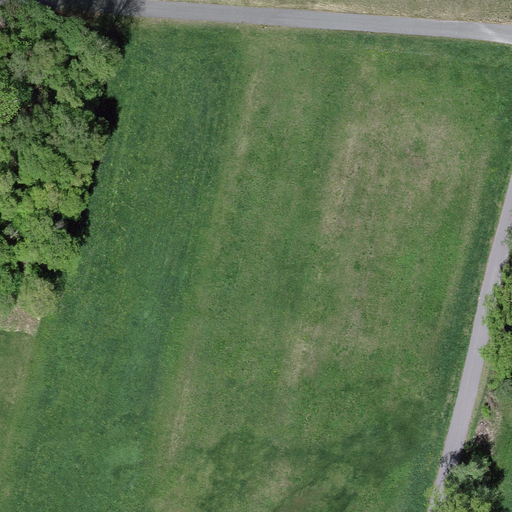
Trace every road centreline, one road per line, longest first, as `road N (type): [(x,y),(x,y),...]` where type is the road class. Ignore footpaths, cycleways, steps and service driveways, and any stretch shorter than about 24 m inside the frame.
road 1 (unclassified): [(52,0),(511,35)]
road 2 (unclassified): [(443,511),(511,244)]
